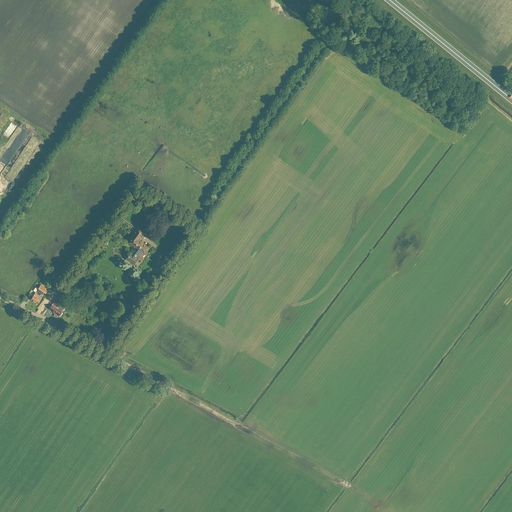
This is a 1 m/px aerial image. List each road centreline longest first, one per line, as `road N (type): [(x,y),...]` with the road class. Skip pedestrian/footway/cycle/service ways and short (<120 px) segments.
road 1 (trunk): [(511,99),(389,0)]
road 2 (unclassified): [(120,362),(0,297)]
